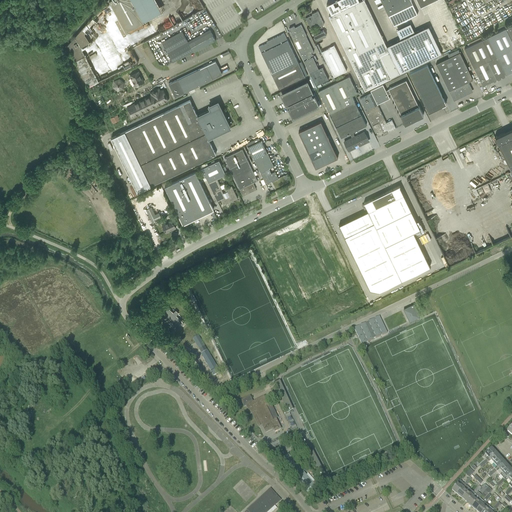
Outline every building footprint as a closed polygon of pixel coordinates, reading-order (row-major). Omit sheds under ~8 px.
[(131,0),(111,0),(109,1),(126,32),(144,23),(131,0)] [(335,0),(326,5),(331,14),(329,16),(364,90),(441,53),(428,26),(386,46),(364,0),(358,0),(359,0),(358,0),(335,0)] [(380,0),(381,2),(383,5),(384,7),(388,16),(393,26),(417,15),(412,4),(410,0),(380,0)] [(318,27),(324,24),(318,11),(312,14),(312,15),(305,18),(310,28),(317,24),(318,27)] [(294,26),(289,28),(290,30),(289,31),(290,31),(296,42),(298,41),(301,48),(298,49),(316,86),(328,80),(322,67),(318,69),(312,57),(310,54),(314,52),(306,36),(301,25),(295,28),(294,26)] [(467,44),(468,47),(464,48),(474,68),(487,61),(496,80),(511,72),(511,51),(511,50),(511,49),(511,42),(506,29),(488,37),(482,40),(481,37),(467,44)] [(173,62),(174,61),(193,51),(194,52),(215,40),(210,30),(188,42),(182,31),(162,42),(173,62)] [(316,41),(326,36),(323,30),(313,35),(316,41)] [(258,47),(268,67),(270,72),(273,71),(274,74),(272,76),(279,89),(305,77),(284,33),(269,40),(270,41),(258,47)] [(334,77),(346,71),(334,46),(322,52),(334,77)] [(131,49),(127,51),(132,59),(128,61),(130,66),(138,62),(131,49)] [(459,53),(436,64),(449,91),(454,100),(472,91),(467,82),(472,80),(459,53)] [(98,82),(85,56),(75,61),(88,87),(98,82)] [(175,97),(213,79),(222,74),(216,61),(200,69),(168,84),(175,97)] [(487,61),(474,68),(482,86),(496,80),(487,61)] [(409,73),(429,112),(446,104),(427,64),(409,73)] [(130,76),(135,87),(144,82),(138,72),(130,76)] [(357,94),(349,76),(318,91),(328,111),(353,99),(352,96),(357,94)] [(123,89),(124,83),(119,79),(114,81),(113,87),(118,91),(123,89)] [(389,90),(386,91),(388,95),(390,93),(401,115),(400,115),(405,124),(423,115),(419,106),(418,106),(406,80),(388,89),(389,90)] [(283,94),(280,95),(286,106),(288,105),(289,106),(290,108),(288,109),(288,110),(292,119),(321,105),(319,100),(316,101),(314,96),(307,82),(283,94)] [(370,91),(371,93),(360,99),(378,137),(395,128),(393,124),(392,120),(386,123),(384,120),(377,105),(389,99),(383,85),(370,91)] [(132,118),(168,101),(163,90),(160,91),(159,89),(150,93),(151,95),(127,107),(132,118)] [(366,126),(353,99),(328,111),(341,138),(350,134),(352,132),(366,126)] [(190,100),(124,132),(111,138),(137,192),(151,186),(216,154),(208,138),(230,128),(224,115),(219,106),(217,102),(209,106),(211,110),(197,117),(190,100)] [(117,115),(110,118),(113,123),(120,120),(117,115)] [(321,121),(309,127),(313,134),(324,129),(321,121)] [(313,134),(309,127),(298,132),(302,139),(313,134)] [(324,129),(313,134),(316,141),(327,136),(324,129)] [(350,134),(352,138),(344,142),(348,151),(357,147),(356,146),(368,140),(364,132),(355,137),(352,132),(350,134)] [(511,164),(511,138),(509,132),(505,134),(504,132),(500,134),(494,137),(509,166),(511,164)] [(313,134),(302,139),(305,146),(316,141),(313,134)] [(327,136),(316,141),(319,148),(331,143),(327,136)] [(267,175),(265,171),(274,167),(261,140),(247,147),(262,177),(267,175)] [(316,141),(305,146),(308,153),(319,148),(316,141)] [(331,143),(319,148),(323,155),(326,153),(334,150),(331,143)] [(323,155),(319,148),(308,153),(312,160),(319,157),(323,155)] [(242,149),(230,155),(224,158),(239,190),(240,189),(243,196),(256,189),(253,183),(257,181),(242,149)] [(338,158),(334,150),(326,153),(330,161),(338,158)] [(326,153),(323,155),(319,157),(323,165),(330,161),(326,153)] [(319,157),(312,160),(315,168),(323,165),(319,157)] [(64,165),(63,167),(67,171),(68,169),(69,169),(67,168),(73,162),(70,159),(64,165)] [(206,163),(199,166),(201,169),(205,177),(214,195),(217,201),(221,200),(223,205),(237,198),(231,187),(225,190),(226,192),(223,194),(219,186),(220,186),(217,179),(225,175),(224,172),(223,170),(218,161),(208,166),(206,163)] [(267,175),(262,177),(266,184),(271,182),(272,182),(278,179),(275,171),(267,175)] [(213,210),(195,172),(164,187),(183,224),(213,210)] [(420,229),(399,186),(400,186),(399,186),(364,203),(368,211),(339,225),(370,290),(379,291),(430,267),(413,233),(420,229)] [(155,214),(149,217),(152,223),(158,220),(155,214)] [(176,228),(172,220),(162,225),(166,233),(176,228)] [(410,322),(420,317),(414,305),(404,310),(410,322)] [(173,313),(168,308),(162,314),(165,316),(164,318),(166,320),(167,319),(178,329),(184,323),(176,316),(178,313),(175,310),(173,313)] [(358,326),(353,329),(361,345),(366,343),(367,342),(368,342),(372,340),(376,338),(376,339),(381,336),(382,335),(382,336),(387,333),(379,317),(374,319),(373,320),(368,322),(365,324),(364,323),(360,326),(358,327),(358,326)] [(193,339),(199,349),(204,346),(198,336),(193,339)] [(213,376),(220,372),(207,351),(201,355),(213,376)] [(273,429),(275,432),(281,429),(276,419),(273,421),(266,406),(268,405),(264,397),(252,402),(250,397),(241,401),(244,407),(246,406),(250,414),(252,413),(258,426),(261,425),(265,433),(273,429)] [(486,460),(483,462),(485,464),(488,462),(487,461),(495,453),(491,448),(485,454),(488,457),(485,459),(486,460)] [(500,458),(495,453),(487,461),(488,462),(489,463),(491,461),(493,464),(500,458)] [(288,454),(284,458),(280,461),(309,493),(318,485),(307,473),(305,475),(288,454)] [(494,469),(492,472),(494,474),(496,471),(496,470),(504,463),(500,458),(493,464),(496,467),(494,469)] [(508,467),(504,463),(496,470),(496,471),(500,475),(508,467)] [(511,471),(508,467),(500,475),(502,478),(503,479),(500,481),(502,483),(505,481),(504,480),(511,472),(511,471)] [(469,478),(471,475),(474,472),(470,469),(465,475),(469,478)] [(468,484),(465,482),(464,484),(460,481),(452,490),(457,495),(464,486),(465,487),(466,486),(468,484)] [(470,489),(466,486),(465,487),(464,486),(457,495),(462,499),(468,492),(470,489)] [(245,511),(266,511),(274,505),(274,506),(280,500),(270,489),(264,495),(265,496),(254,506),(253,505),(247,510),(245,511)] [(472,496),(468,492),(462,499),(466,503),(472,496)] [(479,498),(475,495),(474,494),(472,496),(466,503),(471,507),(479,498)] [(479,498),(471,507),(476,511),(484,502),(479,498)] [(489,506),(484,502),(476,511),(477,511),(483,511),(487,508),(489,506)]
